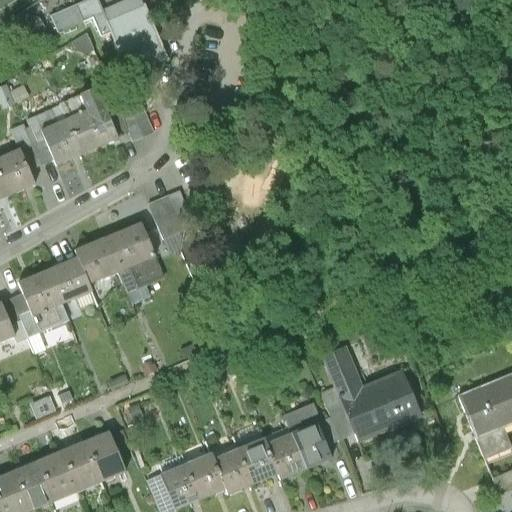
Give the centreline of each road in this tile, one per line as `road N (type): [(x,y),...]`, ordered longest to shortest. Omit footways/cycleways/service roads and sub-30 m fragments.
road 1 (residential): [(0,252),(162,166),(159,112),(197,0)]
road 2 (track): [(230,352),(511,209)]
road 3 (residential): [(0,446),(230,352)]
